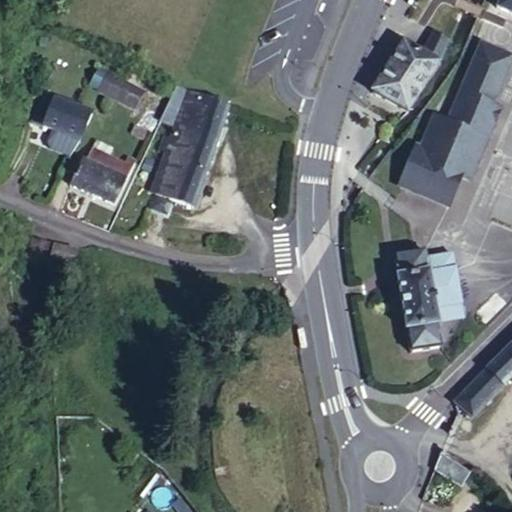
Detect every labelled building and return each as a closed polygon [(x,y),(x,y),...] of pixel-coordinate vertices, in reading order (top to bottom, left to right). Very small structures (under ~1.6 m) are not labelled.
[(511,0),(499,0),(496,8),(511,14),(511,0)] [(438,65),(449,40),(434,33),(422,55),(403,44),(371,93),(406,113),(438,65)] [(511,57),(481,45),(447,123),(434,117),(420,149),(415,147),(398,185),(447,206),(460,176),(455,174),(459,166),(472,172),(493,124),(480,118),(486,103),(491,105),(511,57)] [(116,98),(124,82),(99,68),(91,84),(116,98)] [(134,108),(143,92),(124,82),(116,98),(134,108)] [(192,209),(227,107),(186,92),(175,89),(159,122),(174,128),(150,194),(192,209)] [(79,142),(91,114),(54,99),(55,96),(42,92),(39,98),(41,99),(52,104),(42,126),(79,142)] [(149,132),(165,101),(153,94),(136,124),(149,132)] [(42,126),(52,104),(41,99),(31,121),(42,126)] [(491,105),(486,103),(480,118),(493,124),(499,109),(491,105)] [(114,205),(131,169),(107,158),(111,149),(97,142),(87,163),(82,161),(70,185),(114,205)] [(472,172),(459,166),(455,174),(460,176),(469,179),(472,172)] [(69,276),(76,250),(56,244),(48,272),(69,276)] [(434,313),(461,308),(452,258),(426,262),(425,254),(394,260),(409,353),(441,347),(434,313)] [(485,325),(505,304),(495,293),(474,314),(485,325)] [(463,322),(461,308),(434,313),(437,327),(463,322)] [(511,345),(455,403),(474,417),(502,387),(511,377),(511,345)] [(459,486),(467,472),(440,455),(433,471),(459,486)]
